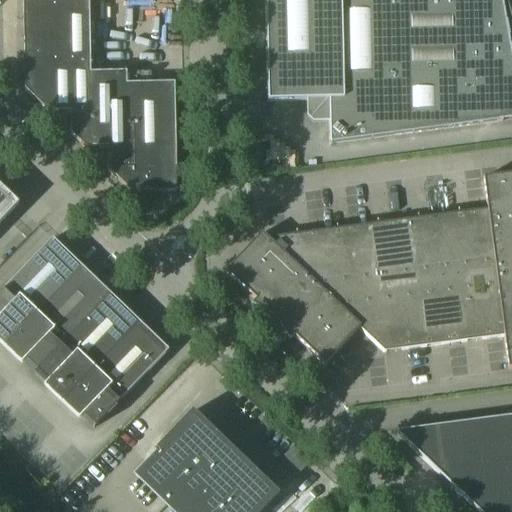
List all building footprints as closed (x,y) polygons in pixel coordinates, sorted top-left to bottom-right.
[(264,0),(267,102),(306,102),(328,101),(328,123),(329,144),(430,131),(482,124),(497,122),(497,120),(503,118),(505,118),(507,117),(509,116),(511,114),(511,112),(511,65),(500,0),(264,0)] [(22,2),(24,90),(54,119),(54,114),(70,113),(70,135),(90,154),(90,149),(89,149),(88,74),(89,74),(88,1),(22,2)] [(89,149),(90,149),(106,149),(107,170),(120,183),(126,177),(124,85),(125,85),(125,73),(89,74),(88,74),(89,149)] [(126,177),(120,183),(137,199),(137,193),(175,192),(173,84),(125,85),(124,85),(126,177)] [(244,139),(244,152),(262,151),(262,139),(244,139)] [(224,272),(255,301),(251,305),(271,316),(277,322),(289,342),(293,338),(323,366),(358,329),(383,353),(503,337),(507,370),(511,369),(511,174),(482,178),(486,211),(352,228),(267,240),(261,234),(224,272)] [(0,222),(16,205),(0,189),(0,222)] [(0,346),(2,349),(6,345),(80,267),(51,239),(0,292),(0,346)] [(80,267),(6,345),(2,349),(20,366),(24,362),(35,372),(109,295),(80,267)] [(109,295),(35,372),(46,383),(42,387),(60,404),(64,400),(138,323),(109,295)] [(138,323),(64,400),(60,404),(77,421),(81,417),(93,428),(167,351),(138,323)] [(167,511),(260,511),(277,495),(191,412),(152,452),(154,454),(131,477),(167,511)] [(511,511),(511,417),(445,426),(393,433),(431,468),(476,511),(511,511)]
